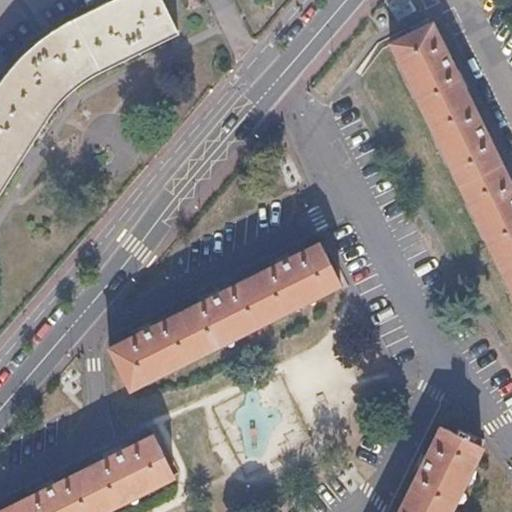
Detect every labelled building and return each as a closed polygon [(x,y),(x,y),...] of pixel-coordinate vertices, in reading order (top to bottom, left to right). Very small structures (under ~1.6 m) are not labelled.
[(114,0),(58,30),(42,39),(31,48),(19,61),(4,80),(0,85),(0,198),(38,139),(53,115),(60,105),(77,88),(91,78),(177,35),(160,0),(114,0)] [(390,45),(511,293),(511,188),(480,123),(444,50),(431,26),(411,35),(390,45)] [(108,348),(127,388),(336,283),(318,243),(299,252),(212,296),(119,342),(108,348)] [(447,511),(483,439),(467,431),(463,438),(439,426),(425,456),(397,511),(447,511)] [(0,511),(98,511),(170,477),(150,437),(128,448),(33,495),(0,511)]
